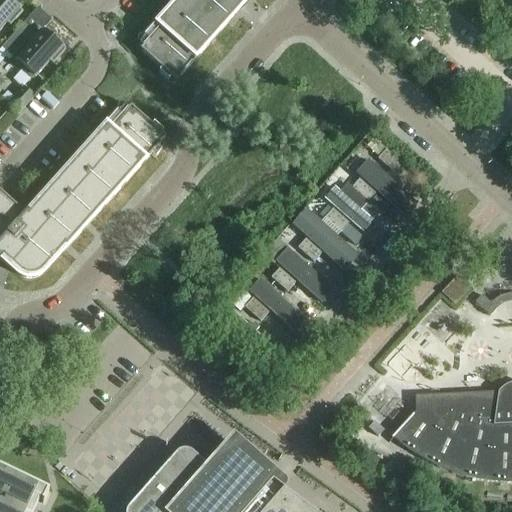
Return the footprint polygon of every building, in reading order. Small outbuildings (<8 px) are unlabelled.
[(0,0),(0,31),(6,25),(10,28),(22,14),(6,0),(0,0)] [(159,73),(168,81),(170,79),(175,84),(250,0),(176,0),(143,37),(148,42),(140,52),(161,71),(159,73)] [(2,49),(13,60),(35,79),(49,63),(53,66),(65,52),(44,33),(39,38),(24,25),(2,49)] [(7,106),(18,116),(34,98),(23,88),(7,106)] [(12,264),(12,266),(13,269),(13,270),(14,271),(16,274),(17,276),(20,277),(22,279),(23,279),(26,280),(28,280),(30,281),(32,281),(35,280),(37,279),(39,278),(41,277),(43,275),(62,254),(63,255),(165,140),(160,135),(162,133),(153,125),(152,128),(130,108),(121,118),(116,113),(24,216),(0,194),(0,262),(6,255),(13,258),(12,259),(12,262),(12,264)] [(402,166),(386,152),(378,160),(393,175),(402,166)] [(369,158),(358,170),(405,213),(416,200),(391,177),(387,182),(371,168),(375,163),(369,158)] [(351,190),(350,189),(345,194),(342,197),(360,213),(367,204),(375,196),(359,181),(351,190)] [(334,185),(322,199),(361,233),(371,222),(360,213),(342,197),(345,194),(334,185)] [(367,204),(360,213),(371,222),(378,214),(377,213),(369,206),(367,204)] [(304,209),(292,224),(346,272),(359,258),(304,209)] [(325,220),(340,234),(348,225),(333,211),(325,220)] [(298,250),(314,264),(322,255),(306,241),(298,250)] [(286,249),(276,259),(322,300),(332,290),(286,249)] [(271,280),(287,294),(295,285),(279,271),(271,280)] [(260,280),(250,291),(295,332),(306,321),(260,280)] [(242,286),(232,298),(240,305),(250,293),(242,286)] [(475,304),(490,318),(497,310),(489,303),(482,297),(475,304)] [(244,309),(260,324),(268,315),(253,300),(244,309)] [(271,339),(244,314),(232,328),(260,352),(271,339)] [(498,394),(415,398),(416,413),(388,444),(389,444),(393,440),(401,447),(409,453),(430,466),(439,470),(466,480),(469,481),(498,485),(501,485),(506,486),(511,485),(511,385),(511,386),(507,387),(504,389),(501,391),(498,394)] [(378,415),(368,407),(362,413),(372,422),(378,415)] [(312,511),(224,448),(207,469),(192,455),(189,454),(187,453),(184,453),(182,453),(179,454),(176,457),(129,510),(127,511),(312,511)] [(0,511),(27,511),(38,489),(0,471),(0,511)]
